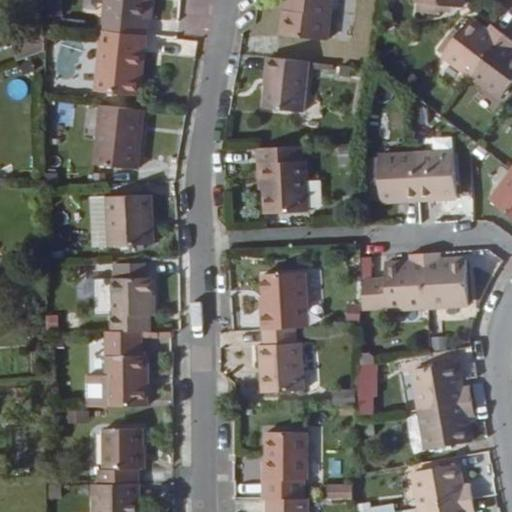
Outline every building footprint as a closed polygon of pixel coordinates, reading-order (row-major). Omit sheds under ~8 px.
[(145,36),(148,0),(104,0),(102,32),(145,36)] [(324,39),(328,0),(283,0),(282,9),(280,9),(277,34),(324,39)] [(472,75),(503,33),(492,25),(486,32),(470,19),(444,54),(472,75)] [(140,82),(145,36),(102,32),(99,32),(93,95),(132,98),(133,82),(140,82)] [(501,96),(511,81),(511,50),(510,50),(511,47),(511,39),(503,33),(472,75),(501,96)] [(45,54),(42,36),(17,40),(20,58),(45,54)] [(302,115),(308,64),(268,59),(266,75),(269,76),(268,86),(264,86),(262,110),(302,115)] [(347,81),(348,71),(339,69),(337,80),(347,81)] [(139,99),(140,82),(133,82),(132,98),(139,99)] [(133,171),(140,112),(97,107),(91,167),(133,171)] [(338,146),(342,165),(356,162),(352,143),(338,146)] [(305,213),(303,148),(255,150),(256,165),(261,164),(262,189),(264,214),(305,213)] [(458,195),(455,153),(418,155),(420,197),(458,195)] [(420,197),(418,155),(381,158),(382,200),(420,197)] [(511,173),(492,200),(511,214),(511,173)] [(108,200),(110,249),(152,247),(150,198),(108,200)] [(467,302),(464,260),(440,262),(439,252),(423,253),(426,305),(467,302)] [(426,305),(423,253),(407,254),(408,264),(383,266),(385,281),(361,284),(360,310),(426,305)] [(146,279),(145,265),(114,267),(115,280),(146,279)] [(306,328),(302,273),(259,276),(262,312),(258,312),(260,331),(294,329),(306,328)] [(94,274),(94,313),(111,313),(110,274),(94,274)] [(152,316),(151,279),(146,279),(115,280),(116,316),(115,316),(115,332),(142,331),(151,331),(151,316),(152,316)] [(357,322),(358,310),(346,310),(346,322),(357,322)] [(429,346),(439,345),(438,321),(427,322),(429,346)] [(302,392),(298,344),(295,344),(294,329),(260,331),(262,346),(257,347),(260,394),(302,392)] [(147,407),(147,355),(142,355),(142,331),(115,332),(108,333),(108,376),(108,408),(147,407)] [(89,369),(104,369),(105,336),(90,336),(89,369)] [(461,388),(457,364),(413,370),(420,410),(472,401),(470,387),(461,388)] [(108,408),(108,376),(87,376),(88,408),(108,408)] [(470,443),(466,417),(474,416),(472,401),(420,410),(427,449),(470,443)] [(408,416),(413,445),(423,443),(417,415),(408,416)] [(142,471),(142,429),(103,429),(104,471),(99,471),(99,485),(138,484),(138,471),(142,471)] [(306,477),(306,432),(264,432),(264,463),(267,463),(266,477),(261,477),(262,498),(267,498),(304,498),(303,478),(306,477)] [(473,497),(470,483),(462,484),(459,465),(416,473),(422,507),(473,497)] [(352,498),(352,477),(346,477),(345,489),(333,488),(333,498),(352,498)] [(140,511),(140,484),(138,484),(99,485),(94,485),(93,511),(140,511)] [(474,511),(473,497),(422,507),(422,511),(474,511)] [(309,511),(309,498),(304,498),(267,498),(267,511),(309,511)]
